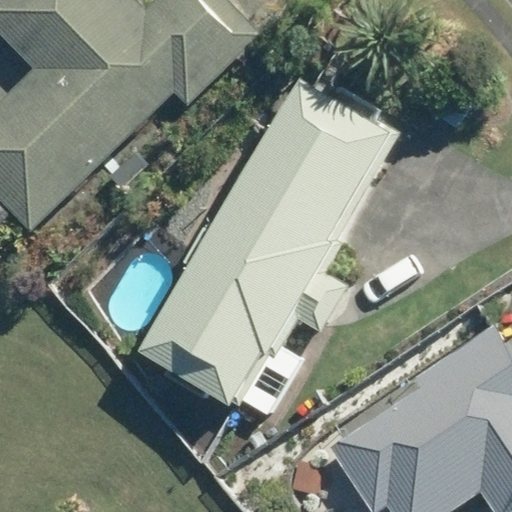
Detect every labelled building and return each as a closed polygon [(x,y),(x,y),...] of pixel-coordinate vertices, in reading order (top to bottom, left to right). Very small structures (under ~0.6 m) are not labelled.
[(0,0),(0,25),(40,68),(0,107),(0,190),(37,229),(181,89),(195,103),(266,33),(233,0),(161,0),(150,12),(138,0),(0,0)] [(312,83),(149,352),(243,410),(274,357),(279,360),(302,321),(327,336),(354,291),(329,275),(346,246),(341,241),(404,136),(312,83)] [(138,153),(115,174),(129,188),(152,167),(138,153)] [(0,198),(0,232),(17,215),(0,198)] [(419,380),(426,391),(340,449),(381,511),(386,511),(392,509),(393,511),(457,511),(486,493),(499,511),(511,511),(511,337),(504,324),(419,380)]
